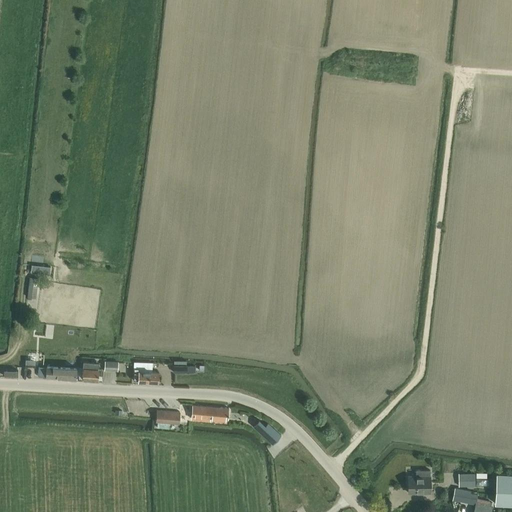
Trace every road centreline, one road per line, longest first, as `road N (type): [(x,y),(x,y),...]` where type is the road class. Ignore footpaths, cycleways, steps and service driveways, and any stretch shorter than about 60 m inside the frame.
road 1 (track): [(331,469),(423,368),(458,71),(511,74)]
road 2 (tertiary): [(366,511),(289,423),(248,401),(0,384)]
